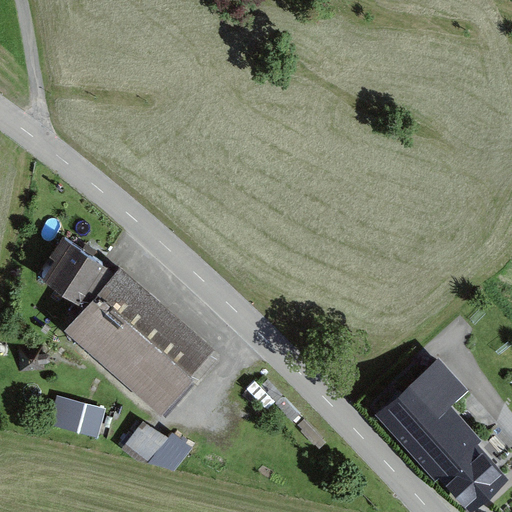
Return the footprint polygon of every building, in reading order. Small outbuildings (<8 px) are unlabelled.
[(82,303),(107,266),(65,239),(40,276),(82,303)] [(163,416),(216,354),(120,273),(67,335),(163,416)] [(482,441),(452,407),(470,391),(441,359),(376,417),(437,485),(442,481),(470,511),(475,511),(509,481),(477,446),(482,441)] [(96,440),(104,409),(60,398),(52,429),(96,440)] [(166,476),(190,444),(175,433),(165,445),(143,429),(129,449),(166,476)]
